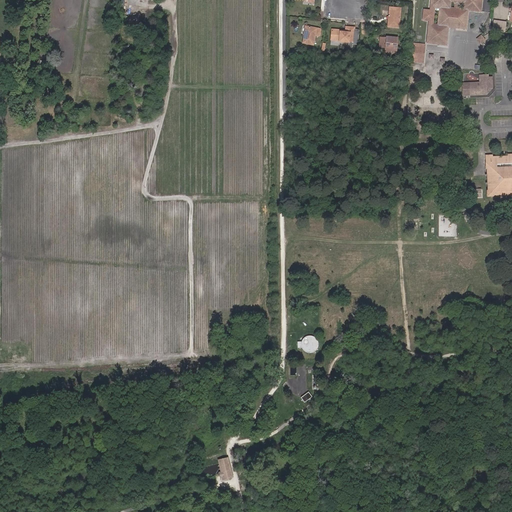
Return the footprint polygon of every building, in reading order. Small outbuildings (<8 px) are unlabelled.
[(431,0),(430,10),(424,9),(423,19),(429,20),(426,43),(446,45),(448,27),(449,20),(456,21),(455,27),(455,28),(465,29),(467,10),(479,12),(480,0),(431,0)] [(390,7),(390,12),(392,12),(391,23),(389,23),(389,26),(399,27),(401,8),(390,7)] [(494,19),(493,30),(507,31),(508,20),(494,19)] [(306,27),(303,43),(314,45),(315,35),(319,36),(321,28),(317,28),(317,29),(306,27)] [(342,31),(332,30),(332,36),(334,37),(334,40),(339,41),(339,42),(349,42),(349,41),(353,42),(353,44),(358,45),(359,30),(354,30),(354,28),(346,28),(346,33),(341,32),(342,31)] [(387,48),(387,51),(397,51),(398,39),(388,38),(388,39),(382,38),(381,47),(387,48)] [(423,46),(414,45),(412,60),(422,61),(423,46)] [(474,87),(470,87),(470,94),(475,94),(475,93),(486,92),(486,90),(489,87),(494,87),(494,77),(490,77),(486,77),(486,75),(480,75),(480,82),(480,83),(480,85),(474,85),(474,87)] [(511,153),(510,153),(488,154),(488,194),(494,194),(494,189),(511,188),(511,153)] [(503,263),(503,273),(511,272),(511,263),(503,263)] [(297,342),(297,348),(302,347),(303,349),(305,350),(307,351),(309,352),(312,351),(316,349),(317,346),(318,344),(317,341),(316,338),(314,337),(312,336),(310,336),(308,336),(306,336),(304,337),(302,340),(301,341),(297,342)] [(301,398),(304,402),(312,396),(308,392),(301,398)] [(234,478),(228,457),(218,460),(223,481),(234,478)]
